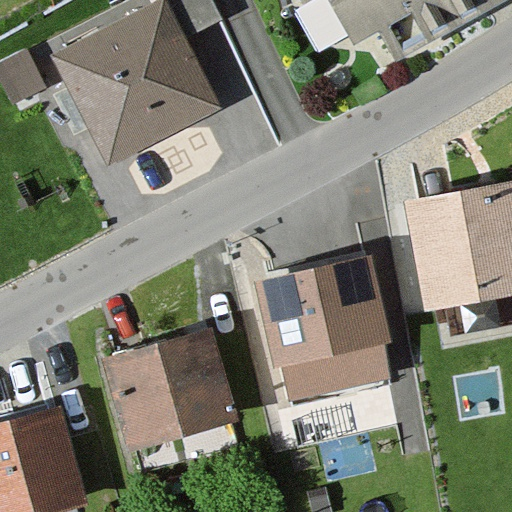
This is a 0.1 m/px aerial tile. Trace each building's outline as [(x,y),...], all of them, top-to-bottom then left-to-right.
[(211,0),(154,0),(160,12),(61,64),(110,156),(213,102),(179,39),(221,17),(211,0)] [(338,0),(355,29),(380,15),(395,42),(470,0),(338,0)] [(0,64),(16,95),(49,78),(28,38),(0,52),(0,64)] [(511,173),(418,189),(436,299),(511,287),(511,173)] [(379,269),(256,297),(276,386),(399,358),(379,269)] [(231,354),(118,379),(137,466),(251,440),(231,354)] [(73,402),(0,423),(0,511),(39,511),(100,495),(73,402)]
